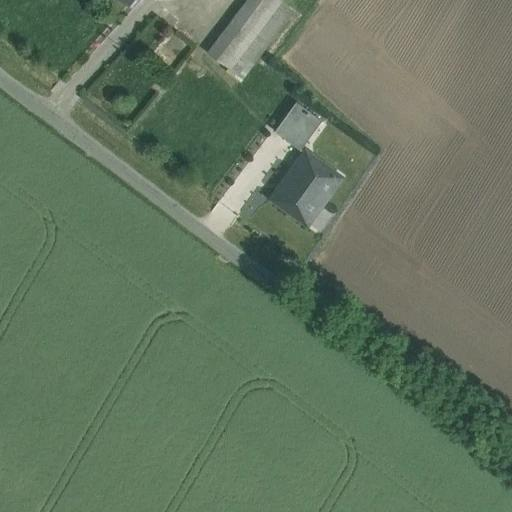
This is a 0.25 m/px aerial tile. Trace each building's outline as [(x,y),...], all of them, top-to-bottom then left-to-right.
[(248,0),(209,53),(230,68),(238,58),(282,0),(248,0)] [(283,0),(282,0),(238,58),(250,67),(294,8),(283,0)] [(177,68),(194,42),(174,29),(157,55),(177,68)] [(323,120),(297,102),(276,131),(301,150),(323,120)] [(307,152),(274,198),(308,222),(341,177),(307,152)]
